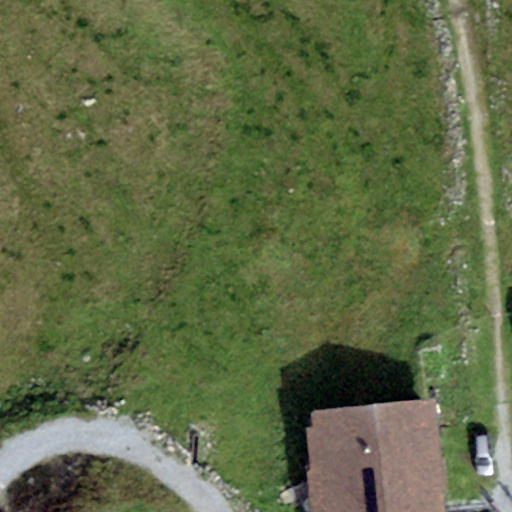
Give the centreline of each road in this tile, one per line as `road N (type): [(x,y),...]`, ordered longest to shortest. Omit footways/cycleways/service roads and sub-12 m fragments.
road 1 (track): [(458,0),(476,68),(511,386)]
road 2 (track): [(213,511),(133,445),(55,448),(0,494)]
